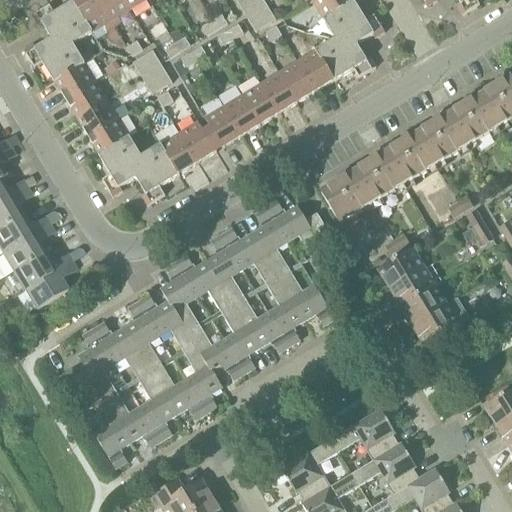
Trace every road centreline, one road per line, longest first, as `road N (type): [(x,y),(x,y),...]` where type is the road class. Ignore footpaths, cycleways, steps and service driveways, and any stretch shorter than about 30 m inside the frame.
road 1 (unclassified): [(205,434),(370,333),(443,454),(462,447),(501,511)]
road 2 (residential): [(440,67),(145,252)]
road 3 (residential): [(145,252),(103,240),(0,71)]
road 4 (unclassified): [(61,333),(141,283),(145,252)]
